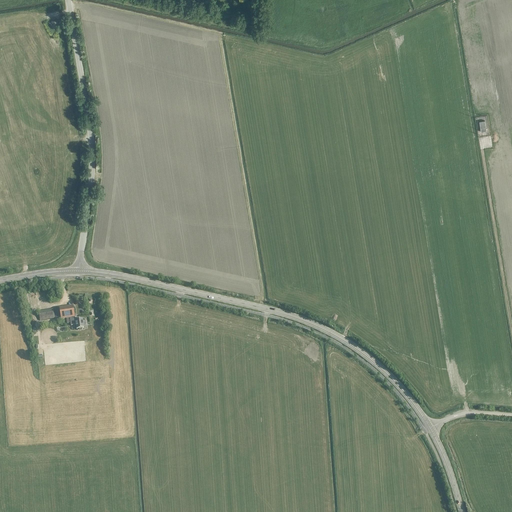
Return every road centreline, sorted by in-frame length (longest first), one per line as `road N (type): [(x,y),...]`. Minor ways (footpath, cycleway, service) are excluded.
road 1 (secondary): [(78,270),(316,325),(395,381),(429,428)]
road 2 (tertiary): [(78,270),(91,134),(68,0)]
road 3 (track): [(511,329),(482,149)]
